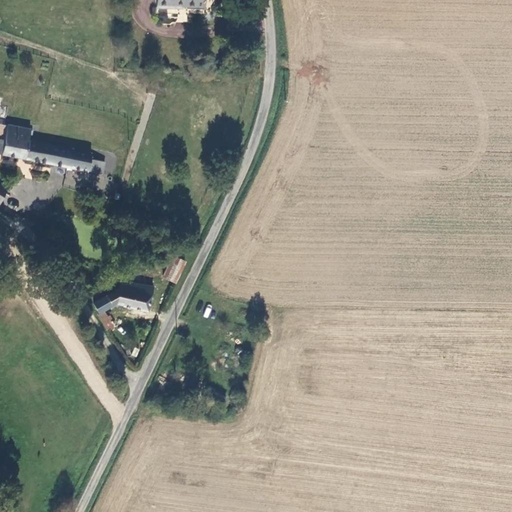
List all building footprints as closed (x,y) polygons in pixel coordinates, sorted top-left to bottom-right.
[(2,139),(0,139),(0,153),(99,173),(102,162),(100,160),(94,157),(88,156),(88,151),(23,138),(25,126),(5,122),(2,139)] [(86,173),(85,188),(114,191),(115,175),(86,173)] [(87,200),(89,203),(92,203),(95,202),(97,200),(97,197),(95,194),(93,193),(92,193),(89,193),(87,195),(86,197),(87,200)] [(179,256),(168,276),(181,282),(191,262),(179,256)] [(167,276),(167,267),(152,265),(151,275),(167,276)] [(99,315),(119,303),(118,305),(124,306),(151,309),(153,285),(121,280),(121,287),(93,305),(99,315)] [(107,331),(115,327),(108,313),(99,318),(107,331)]
